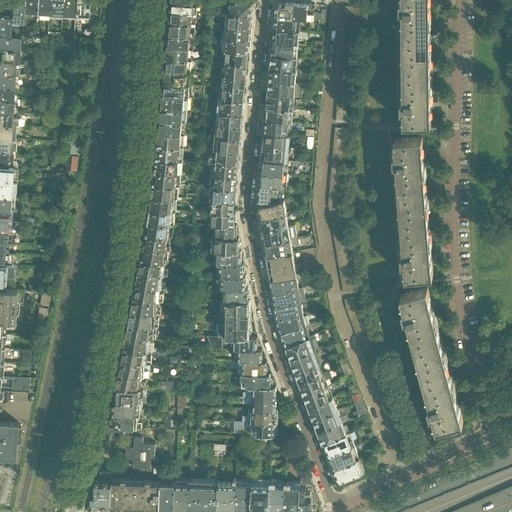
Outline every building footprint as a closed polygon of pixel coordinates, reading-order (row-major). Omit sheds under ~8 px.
[(11,0),(10,14),(10,19),(23,20),(24,10),(23,0),(11,0)] [(23,0),(24,10),(28,10),(28,14),(36,14),(37,0),(23,0)] [(49,16),(50,0),(37,0),(36,14),(38,14),(38,17),(48,18),(48,16),(49,16)] [(50,0),(49,16),(62,17),(62,13),(62,0),(50,0)] [(62,0),(62,13),(67,13),(67,16),(75,17),(75,0),(62,0)] [(75,0),(75,17),(74,22),(80,22),(81,18),(88,18),(88,14),(88,0),(75,0)] [(171,8),(197,10),(197,6),(200,6),(202,4),(202,0),(171,0),(172,4),(171,4),(171,8)] [(230,0),(230,4),(230,12),(252,13),(252,9),(253,0),(248,0),(230,0)] [(399,18),(399,19),(430,19),(429,0),(399,0),(400,9),(403,9),(403,18),(401,18),(399,18)] [(276,11),(276,15),(294,17),(295,3),(286,2),(279,2),(277,4),(276,4),(276,11)] [(315,4),(295,3),(294,17),(301,18),(314,19),(314,18),(314,13),(315,4)] [(170,21),(195,23),(196,23),(196,18),(197,10),(171,8),(170,16),(170,21)] [(314,18),(316,18),(320,19),(319,23),(325,24),(326,9),(321,9),(321,13),(314,13),(314,18)] [(0,33),(9,34),(10,19),(10,14),(6,13),(5,13),(4,11),(0,10),(0,33)] [(226,24),(250,26),(250,25),(251,25),(251,21),(251,13),(252,13),(230,12),(227,11),(226,23),(226,24)] [(275,24),(275,28),(300,30),(301,18),(294,17),(276,15),(276,16),(275,16),(275,24)] [(400,52),(400,54),(430,54),(430,19),(399,19),(399,21),(401,21),(401,20),(403,20),(403,33),(403,40),(403,52),(402,52),(400,52)] [(169,33),(194,35),(195,30),(195,23),(170,21),(169,29),(169,33)] [(225,36),(249,38),(250,34),(250,26),(226,24),(225,36)] [(274,37),(274,41),(298,43),(299,37),(299,30),(300,30),(275,28),(274,28),(273,37),(274,37)] [(47,29),(46,37),(59,38),(60,29),(47,29)] [(0,46),(19,48),(20,35),(9,34),(0,33),(0,46)] [(168,45),(168,46),(193,48),(194,43),(194,35),(169,33),(168,41),(167,45),(168,45)] [(224,49),(225,49),(248,51),(248,50),(249,46),(248,46),(249,38),(225,36),(224,49)] [(273,46),(272,54),(297,56),(298,43),(274,41),(274,46),(273,46)] [(0,59),(15,61),(18,61),(19,48),(0,46),(0,59)] [(167,58),(192,60),(193,55),(193,48),(168,46),(167,53),(166,58),(167,58)] [(225,49),(224,62),(247,63),(248,51),(225,49)] [(271,62),(270,67),(297,70),(298,56),(297,56),(272,54),(271,62)] [(400,87),(400,88),(431,88),(430,54),(400,54),(400,55),(402,55),(404,55),(404,67),(403,67),(403,75),(404,75),(404,87),(402,87),(400,87)] [(165,70),(165,71),(191,73),(192,60),(167,58),(166,66),(165,70)] [(0,72),(14,73),(15,61),(0,59),(0,72)] [(224,62),(222,74),(246,76),(247,63),(224,62)] [(270,72),(270,80),(296,82),(297,70),(270,67),(270,72)] [(164,82),(164,83),(190,85),(191,73),(165,71),(165,78),(164,78),(164,82)] [(0,85),(14,86),(20,86),(20,74),(21,74),(14,73),(0,72),(0,85)] [(222,74),(221,86),(245,89),(246,76),(222,74)] [(269,88),(268,92),(294,95),(296,82),(270,80),(269,88)] [(163,95),(189,97),(190,92),(189,92),(190,85),(164,83),(164,91),(163,91),(163,95)] [(0,97),(13,98),(15,99),(15,92),(13,92),(14,86),(0,85),(0,97)] [(221,86),(219,99),(243,101),(245,89),(221,86)] [(431,88),(400,88),(400,89),(402,89),(404,89),(404,98),(401,99),(401,100),(401,109),(404,109),(404,114),(402,115),(402,114),(400,114),(400,117),(402,117),(404,117),(404,121),(404,123),(431,123),(431,114),(431,88)] [(268,98),(267,106),(290,108),(296,108),(297,100),(294,100),(294,95),(268,92),(268,98)] [(162,107),(187,110),(188,110),(188,105),(189,97),(163,95),(163,103),(162,103),(162,107)] [(0,110),(16,112),(16,106),(19,106),(19,100),(13,99),(13,98),(0,97),(0,110)] [(218,99),(217,112),(242,114),(242,113),(243,113),(243,108),(243,101),(219,99),(218,99)] [(267,106),(266,118),(289,120),(290,108),(267,106)] [(161,120),(186,122),(187,122),(187,117),(187,110),(162,107),(161,115),(161,120)] [(0,123),(15,124),(18,124),(24,125),(25,117),(16,117),(16,112),(0,110),(0,123)] [(217,112),(216,124),(241,126),(241,125),(242,125),(242,121),(242,114),(217,112)] [(75,116),(74,129),(81,129),(82,117),(75,116)] [(266,118),(265,132),(287,134),(289,120),(266,118)] [(160,133),(184,134),(186,134),(186,130),(186,129),(186,122),(161,120),(160,128),(159,133),(160,133)] [(0,136),(15,137),(15,124),(0,123),(0,136)] [(216,124),(215,137),(240,139),(240,137),(241,137),(241,133),(241,126),(216,124)] [(264,140),(263,145),(289,147),(290,134),(287,134),(265,132),(264,140)] [(159,141),(158,146),(183,147),(183,144),(184,134),(160,133),(159,141)] [(0,150),(8,151),(8,152),(11,152),(13,152),(13,150),(16,150),(16,140),(14,140),(14,138),(0,136),(0,150)] [(214,144),(214,149),(239,151),(239,150),(240,150),(240,145),(240,139),(215,137),(214,144)] [(397,163),(398,172),(425,170),(423,145),(422,137),(394,139),(394,140),(395,140),(395,144),(394,145),(394,144),(392,145),(392,147),(394,147),(396,147),(396,153),(393,153),(394,163),(397,163)] [(71,141),(70,144),(69,154),(78,154),(79,142),(71,141)] [(263,150),(263,157),(288,159),(289,147),(263,145),(263,150)] [(157,154),(156,158),(179,159),(183,159),(184,147),(183,147),(158,146),(157,154)] [(213,160),(213,161),(238,163),(238,162),(239,158),(239,151),(214,149),(213,155),(209,155),(209,160),(213,160)] [(0,164),(12,166),(13,152),(11,152),(8,152),(8,151),(0,150),(0,164)] [(262,162),(262,170),(287,172),(288,159),(263,157),(263,158),(262,158),(262,162)] [(155,171),(179,172),(180,172),(182,172),(183,167),(179,167),(179,159),(156,158),(157,158),(155,166),(155,171)] [(213,161),(212,173),(237,176),(237,175),(238,170),(237,170),(238,163),(213,161)] [(0,178),(16,180),(17,180),(18,166),(12,166),(0,164),(0,178)] [(260,183),(278,184),(286,185),(287,172),(262,170),(261,178),(260,178),(260,182),(260,183)] [(400,194),(401,206),(427,204),(425,170),(398,172),(396,172),(394,172),(394,175),(396,175),(398,174),(399,187),(398,187),(398,188),(399,194),(400,194)] [(81,172),(76,171),(68,171),(68,183),(80,184),(81,172)] [(153,179),(153,184),(179,185),(180,185),(180,172),(179,172),(155,171),(154,179),(153,179)] [(211,182),(211,186),(236,188),(236,187),(236,183),(237,176),(212,173),(211,182)] [(0,192),(11,193),(15,194),(16,180),(12,179),(0,178),(0,192)] [(267,200),(267,203),(280,200),(280,192),(277,192),(278,184),(260,183),(260,191),(259,199),(267,200)] [(151,197),(177,198),(179,198),(179,185),(153,184),(152,192),(151,196),(151,197)] [(210,194),(210,198),(235,200),(235,195),(236,188),(211,186),(210,194)] [(0,206),(10,208),(11,193),(0,192),(0,206)] [(149,209),(150,209),(175,210),(176,210),(177,198),(151,197),(150,205),(150,204),(149,209)] [(329,204),(329,205),(343,203),(343,198),(330,197),(329,204)] [(209,210),(210,210),(213,210),(235,212),(234,212),(234,207),(235,200),(210,198),(209,210)] [(261,217),(286,213),(287,213),(284,199),(279,200),(280,200),(267,203),(258,205),(259,210),(260,210),(261,217)] [(329,205),(330,211),(344,209),(343,203),(329,205)] [(402,228),(403,240),(430,238),(427,204),(401,206),(399,206),(397,206),(397,209),(399,209),(401,209),(402,221),(401,221),(401,222),(402,228)] [(10,208),(0,206),(0,228),(15,229),(16,208),(10,208)] [(148,222),(173,223),(175,223),(175,210),(150,209),(149,217),(148,217),(148,222)] [(330,211),(331,217),(345,215),(344,209),(330,211)] [(209,223),(213,223),(235,224),(235,220),(235,212),(213,210),(210,210),(209,223)] [(262,226),(262,230),(288,226),(286,213),(261,217),(260,217),(262,226)] [(331,217),(332,223),(346,221),(345,215),(331,217)] [(332,223),(333,229),(347,226),(346,221),(332,223)] [(146,235),(171,236),(173,236),(173,223),(148,222),(147,230),(146,235)] [(213,223),(213,236),(237,237),(237,224),(235,224),(213,223)] [(288,226),(262,230),(263,235),(265,242),(265,243),(291,238),(297,237),(295,224),(288,226)] [(333,229),(334,235),(348,232),(347,226),(333,229)] [(0,242),(9,243),(10,243),(11,232),(0,230),(0,242)] [(334,235),(335,241),(349,238),(348,232),(334,235)] [(144,247),(144,248),(168,248),(170,248),(171,243),(171,236),(146,235),(145,243),(144,243),(143,247),(144,247)] [(212,249),(219,250),(239,250),(239,237),(237,237),(213,236),(212,249)] [(266,250),(267,256),(293,251),(291,238),(265,243),(266,250)] [(335,241),(336,246),(350,244),(349,238),(335,241)] [(430,238),(403,240),(401,240),(399,240),(400,243),(402,243),(403,243),(404,252),(401,252),(402,262),(405,262),(405,268),(404,268),(402,268),(402,271),(404,271),(404,270),(406,270),(406,274),(405,274),(406,276),(433,274),(433,266),(432,266),(430,238)] [(15,243),(10,243),(9,243),(0,242),(0,253),(1,254),(1,253),(8,253),(13,253),(14,254),(15,243)] [(336,246),(337,252),(351,250),(350,244),(336,246)] [(141,260),(165,261),(168,261),(168,248),(144,248),(142,255),(141,260)] [(219,250),(218,263),(241,262),(242,258),(241,258),(241,250),(239,250),(219,250)] [(337,252),(338,258),(352,256),(351,250),(337,252)] [(267,256),(271,279),(297,274),(293,251),(267,256)] [(0,263),(8,264),(12,264),(13,253),(8,253),(1,253),(1,254),(0,253),(0,263)] [(338,258),(339,264),(353,262),(352,256),(338,258)] [(139,273),(138,273),(162,274),(168,274),(169,268),(165,268),(165,261),(141,260),(140,268),(139,268),(138,273),(139,273)] [(217,274),(220,274),(244,275),(244,271),(243,271),(244,262),(241,262),(218,263),(217,274)] [(339,264),(340,270),(354,268),(353,262),(339,264)] [(0,288),(4,288),(4,286),(5,280),(5,275),(11,275),(12,264),(8,264),(0,263),(0,288)] [(340,270),(341,276),(355,273),(354,268),(340,270)] [(136,286),(160,287),(166,287),(166,280),(162,280),(162,274),(138,273),(137,280),(136,286)] [(297,274),(271,279),(272,284),(273,292),(299,288),(297,277),(301,276),(301,273),(297,274)] [(341,276),(342,282),(356,279),(355,273),(341,276)] [(220,287),(225,287),(246,287),(246,283),(246,275),(244,275),(220,274),(220,287)] [(342,282),(343,288),(357,285),(356,279),(342,282)] [(357,285),(343,288),(344,293),(358,291),(357,285)] [(134,298),(158,299),(164,299),(164,293),(160,293),(160,287),(136,286),(135,293),(134,298)] [(225,287),(225,300),(248,300),(248,296),(248,288),(246,287),(225,287)] [(275,304),(275,305),(301,300),(306,299),(304,287),(299,288),(273,292),(274,296),(275,304)] [(0,319),(2,319),(7,320),(14,320),(23,321),(25,290),(4,288),(0,288),(0,319)] [(408,318),(410,327),(436,320),(429,295),(430,295),(428,288),(401,295),(401,296),(402,296),(403,300),(401,301),(401,300),(399,301),(400,304),(402,303),(404,302),(405,308),(402,309),(405,319),(408,318)] [(42,291),(39,304),(49,306),(51,292),(42,291)] [(345,299),(347,307),(359,302),(358,296),(345,299)] [(131,311),(157,312),(159,312),(161,312),(161,306),(158,306),(158,299),(134,298),(132,306),(131,311)] [(217,307),(217,311),(250,312),(250,300),(248,300),(225,300),(222,300),(222,307),(217,307)] [(278,318),(278,319),(303,312),(302,310),(301,300),(275,305),(276,309),(278,318)] [(347,307),(349,312),(361,307),(359,302),(347,307)] [(37,321),(46,321),(48,308),(39,307),(37,321)] [(349,312),(351,317),(363,313),(361,307),(349,312)] [(129,324),(158,325),(159,312),(157,312),(131,311),(130,319),(129,324)] [(217,311),(217,324),(227,324),(227,323),(250,324),(250,312),(217,311)] [(282,332),(282,333),(309,323),(307,315),(303,316),(303,314),(303,312),(278,319),(279,323),(282,332)] [(351,317),(353,323),(365,318),(363,313),(351,317)] [(353,323),(355,328),(367,324),(365,318),(353,323)] [(286,345),(287,346),(310,336),(307,327),(311,326),(320,323),(319,320),(309,323),(282,333),(283,337),(284,337),(287,345),(286,345)] [(416,348),(419,360),(445,353),(436,320),(410,327),(408,327),(406,328),(407,330),(409,330),(411,329),(414,341),(413,341),(414,343),(415,348),(416,348)] [(217,324),(216,335),(249,336),(250,324),(227,323),(227,324),(217,324)] [(128,331),(127,336),(150,337),(156,337),(156,330),(157,326),(159,326),(159,325),(158,325),(129,324),(128,331)] [(355,328),(357,334),(370,329),(367,324),(355,328)] [(357,334),(359,339),(372,335),(370,329),(357,334)] [(310,336),(287,346),(288,350),(291,357),(315,349),(320,347),(315,334),(310,336)] [(234,348),(236,348),(257,348),(258,337),(257,337),(257,336),(249,336),(216,335),(208,335),(212,347),(222,348),(222,338),(229,338),(235,338),(234,348)] [(359,339),(361,345),(374,340),(372,335),(359,339)] [(125,343),(124,348),(151,350),(154,350),(154,343),(150,343),(150,337),(127,336),(126,343),(125,343)] [(361,345),(363,350),(376,346),(374,340),(361,345)] [(363,350),(365,356),(378,351),(376,346),(363,350)] [(122,361),(151,362),(152,362),(152,356),(151,356),(151,350),(124,348),(124,349),(125,349),(123,356),(122,361)] [(239,356),(239,360),(244,361),(262,361),(262,349),(257,348),(236,348),(236,355),(239,356)] [(293,362),(295,370),(319,361),(322,360),(319,353),(316,353),(315,349),(291,358),(292,362),(293,362)] [(365,356),(367,361),(380,356),(378,351),(365,356)] [(425,381),(428,393),(454,386),(445,353),(419,360),(417,360),(415,361),(416,363),(418,363),(420,362),(423,374),(422,374),(424,380),(424,381),(425,381)] [(367,361),(369,367),(382,362),(380,356),(367,361)] [(238,372),(242,372),(243,372),(266,373),(267,361),(262,361),(244,361),(239,360),(238,372)] [(120,368),(119,373),(142,375),(149,375),(149,368),(151,368),(151,362),(122,361),(120,369),(120,368)] [(298,377),(300,382),(324,373),(319,361),(295,370),(298,377)] [(369,367),(371,372),(384,367),(382,362),(369,367)] [(371,372),(373,378),(386,373),(384,367),(371,372)] [(301,386),(304,394),(328,385),(326,379),(332,377),(330,370),(324,373),(300,382),(301,386)] [(241,385),(246,385),(270,385),(271,384),(273,383),(273,380),(272,378),(271,378),(271,377),(270,377),(270,373),(266,373),(243,372),(242,372),(241,385)] [(117,394),(117,398),(143,400),(146,400),(147,394),(145,394),(145,387),(147,387),(146,380),(142,380),(142,375),(119,373),(119,374),(117,381),(115,386),(115,391),(117,394)] [(373,378),(375,383),(388,378),(386,373),(373,378)] [(11,390),(29,392),(30,378),(12,376),(11,390)] [(375,383),(377,389),(390,384),(388,378),(375,383)] [(377,389),(379,394),(392,389),(390,384),(377,389)] [(243,391),(243,396),(276,398),(276,385),(270,385),(246,385),(246,391),(243,391)] [(307,401),(308,406),(333,397),(328,385),(304,394),(307,401)] [(454,386),(428,393),(426,393),(424,394),(425,397),(427,396),(428,395),(431,404),(428,405),(430,415),(433,414),(435,420),(433,420),(431,420),(432,423),(434,423),(436,422),(437,426),(436,426),(436,428),(463,421),(461,413),(454,386)] [(379,394),(382,400),(394,395),(392,389),(379,394)] [(351,395),(353,402),(361,400),(358,393),(351,395)] [(382,400),(384,405),(396,400),(394,395),(382,400)] [(253,401),(253,409),(276,410),(276,409),(276,402),(277,398),(276,398),(243,396),(243,402),(252,402),(252,401),(253,401)] [(311,410),(314,418),(334,410),(331,403),(335,402),(333,397),(308,406),(310,411),(311,410)] [(114,407),(114,412),(140,413),(144,413),(144,407),(142,407),(143,400),(117,398),(115,398),(112,400),(112,401),(112,404),(111,404),(111,405),(114,407)] [(384,405),(386,410),(398,406),(396,400),(384,405)] [(386,410),(388,416),(400,411),(398,406),(386,410)] [(242,420),(275,422),(276,422),(276,418),(275,418),(276,410),(253,409),(250,409),(249,415),(243,415),(242,420)] [(316,426),(318,430),(342,421),(337,409),(334,410),(314,418),(316,426)] [(388,416),(390,421),(402,417),(400,411),(388,416)] [(140,413),(114,412),(111,412),(109,414),(108,414),(109,414),(108,417),(108,418),(111,420),(111,421),(110,426),(123,426),(140,427),(142,427),(142,420),(139,420),(140,413)] [(177,416),(170,415),(168,415),(167,423),(167,427),(167,429),(176,429),(177,416)] [(390,421),(392,427),(404,422),(402,417),(390,421)] [(234,420),(233,432),(239,432),(242,433),(275,434),(275,422),(242,420),(234,420)] [(320,435),(323,443),(350,432),(349,432),(347,424),(343,426),(342,421),(318,430),(320,435)] [(0,455),(0,456),(0,455),(6,456),(7,456),(12,456),(12,457),(13,457),(13,456),(14,456),(14,455),(13,455),(14,448),(14,447),(14,440),(19,440),(20,424),(15,423),(0,422),(0,455)] [(392,427),(394,432),(407,428),(404,422),(392,427)] [(140,432),(140,427),(123,426),(123,437),(131,437),(132,435),(135,435),(140,435),(140,432)] [(394,432),(396,438),(409,433),(407,428),(394,432)] [(366,433),(369,439),(375,437),(372,431),(366,433)] [(328,450),(329,455),(354,445),(350,432),(323,443),(325,448),(325,449),(325,448),(326,449),(327,449),(328,449),(328,450)] [(396,438),(398,443),(411,439),(409,433),(396,438)] [(160,508),(161,478),(161,466),(151,466),(151,459),(154,459),(155,442),(143,442),(143,436),(140,435),(135,435),(134,445),(126,445),(126,457),(134,458),(133,466),(137,466),(136,479),(129,478),(120,477),(120,478),(112,478),(111,506),(115,506),(119,506),(119,507),(127,507),(127,506),(135,507),(135,504),(143,505),(143,508),(152,508),(152,507),(160,508)] [(291,437),(287,437),(286,454),(300,449),(297,441),(293,442),(291,437)] [(411,439),(398,443),(400,449),(413,444),(411,439)] [(332,463),(334,468),(356,460),(354,454),(357,452),(354,445),(329,455),(330,455),(329,458),(328,458),(329,458),(330,461),(329,461),(330,461),(333,462),(333,463),(332,463)] [(364,450),(366,456),(375,452),(373,447),(364,450)] [(356,460),(334,468),(336,473),(337,473),(335,476),(336,476),(336,479),(337,479),(339,480),(340,481),(364,472),(361,464),(358,465),(356,460)] [(399,511),(403,511),(511,466),(511,465),(439,496),(399,511)] [(98,505),(111,506),(112,478),(113,471),(101,470),(101,478),(92,478),(91,491),(88,491),(88,493),(87,504),(89,504),(93,509),(98,505)] [(246,511),(252,511),(253,481),(239,481),(239,473),(237,473),(237,480),(236,511),(241,511),(246,511)] [(301,478),(300,483),(300,484),(312,484),(313,484),(310,477),(304,476),(301,478)] [(165,508),(175,508),(176,479),(175,479),(175,478),(161,478),(160,508),(165,508)] [(183,509),(189,509),(190,479),(176,479),(175,508),(183,509)] [(193,509),(203,510),(204,480),(190,479),(189,509),(193,510),(193,509)] [(269,511),(270,482),(263,482),(263,479),(255,479),(255,481),(253,481),(252,511),(258,511),(257,511),(269,511)] [(217,510),(218,510),(219,483),(219,481),(204,480),(203,510),(212,510),(217,510)] [(228,511),(236,511),(237,480),(234,480),(234,484),(219,483),(218,510),(222,510),(222,511),(227,511),(228,511)] [(270,482),(269,511),(283,511),(285,482),(270,482)] [(299,511),(300,487),(300,484),(300,483),(285,482),(283,511),(299,511)] [(451,511),(454,511),(505,491),(511,488),(511,486),(485,498),(451,511)] [(300,487),(299,511),(312,511),(313,506),(312,506),(312,497),(312,494),(310,492),(306,491),(306,487),(300,487)]
